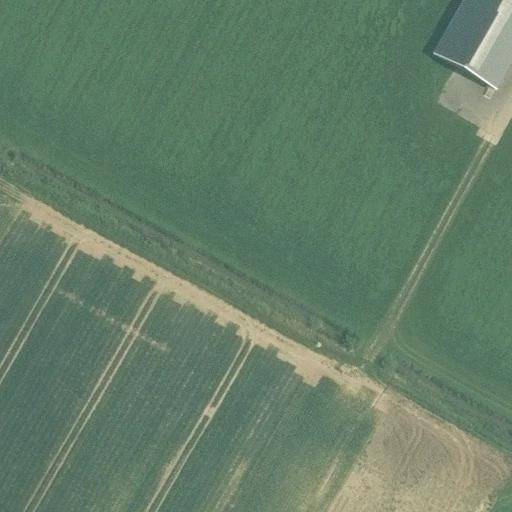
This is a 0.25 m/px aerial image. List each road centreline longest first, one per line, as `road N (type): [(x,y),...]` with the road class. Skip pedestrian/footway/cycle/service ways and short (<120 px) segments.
road 1 (track): [(356,369),(376,354),(488,137)]
road 2 (track): [(511,394),(427,354),(398,309)]
